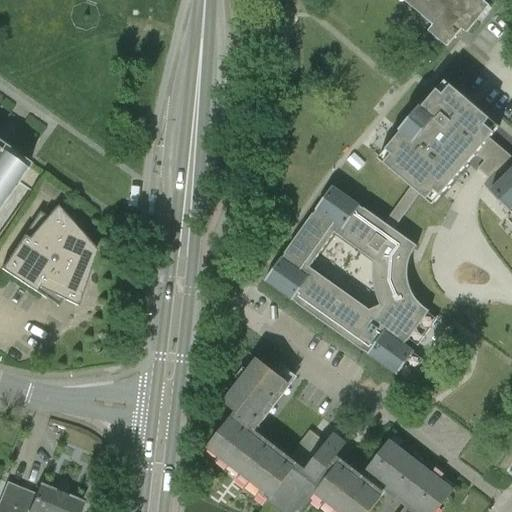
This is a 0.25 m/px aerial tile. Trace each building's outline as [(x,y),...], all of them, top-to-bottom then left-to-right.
[(445,49),(461,30),(467,34),(490,7),(481,0),(399,0),(431,27),(426,33),(445,49)] [(433,205),(476,154),(485,161),(478,169),(488,178),(489,178),(495,171),(504,177),(490,191),(510,212),(511,212),(511,210),(511,157),(490,138),(500,127),(456,89),(445,81),(437,90),(422,107),(421,106),(399,131),(401,132),(379,158),(378,159),(411,187),(385,223),(364,208),(364,209),(360,207),(361,206),(333,186),(298,234),(295,239),(285,253),(282,257),(265,281),(293,301),(294,300),(297,303),(296,304),(364,352),(365,351),(368,353),(368,354),(398,376),(399,374),(414,353),(415,351),(405,344),(407,341),(408,342),(410,340),(429,313),(430,311),(427,309),(424,307),(421,304),(418,302),(416,299),(414,296),(412,293),(411,289),(410,286),(409,282),(408,278),(408,275),(408,271),(408,267),(409,264),(410,260),(411,257),(412,253),(414,250),(415,248),(416,247),(417,246),(394,229),(412,204),(419,194),(433,205)] [(0,205),(29,164),(0,143),(0,205)] [(61,300),(76,307),(94,251),(55,206),(45,217),(38,212),(0,269),(0,270),(56,308),(61,300)] [(333,435),(322,449),(305,436),(284,462),(247,432),(286,383),(257,360),(223,403),(235,412),(207,448),(270,498),(266,504),(276,511),(301,511),(316,494),(338,511),(370,511),(390,488),(414,507),(409,511),(436,511),(453,491),(389,440),(367,468),(342,448),(345,444),(333,435)] [(0,500),(0,511),(80,511),(83,506),(79,504),(80,500),(38,483),(33,495),(7,484),(0,500)]
